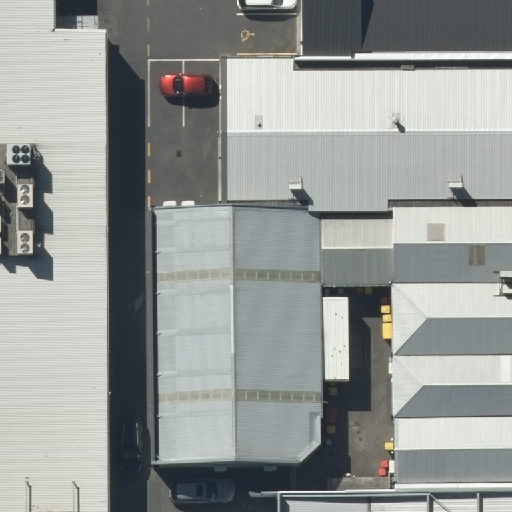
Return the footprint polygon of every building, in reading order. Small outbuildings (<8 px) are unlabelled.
[(0,0),(0,511),(115,511),(112,48),(63,48),(62,0),(0,0)] [(511,0),(300,0),(300,51),(511,51),(511,0)] [(511,54),(229,56),(230,202),(511,201),(511,54)] [(323,210),(157,211),(157,466),(306,469),(328,448),(323,210)] [(511,489),(511,215),(329,217),(329,290),(388,290),(389,490),(511,489)] [(511,511),(511,495),(289,497),(289,511),(511,511)]
